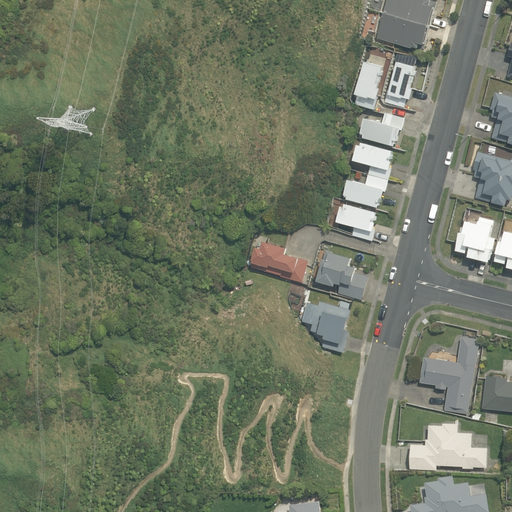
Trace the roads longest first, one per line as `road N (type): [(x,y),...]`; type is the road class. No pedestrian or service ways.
road 1 (residential): [(407,275),(477,0)]
road 2 (residential): [(370,511),(369,432),(407,275)]
